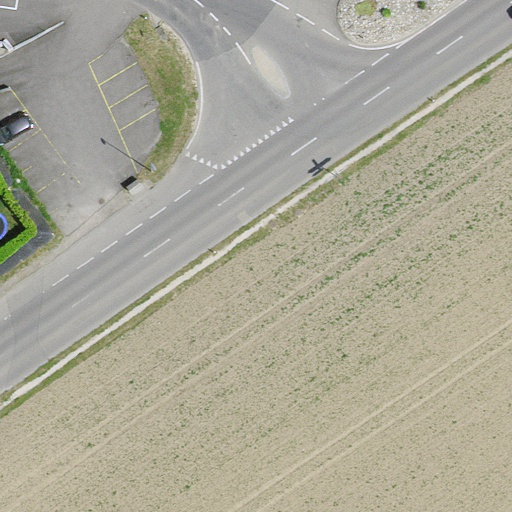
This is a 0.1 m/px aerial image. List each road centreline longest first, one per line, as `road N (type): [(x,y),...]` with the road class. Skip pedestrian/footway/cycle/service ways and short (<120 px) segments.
road 1 (secondary): [(0,356),(322,135)]
road 2 (secondary): [(322,135),(511,3)]
road 3 (tertiary): [(198,0),(322,135)]
